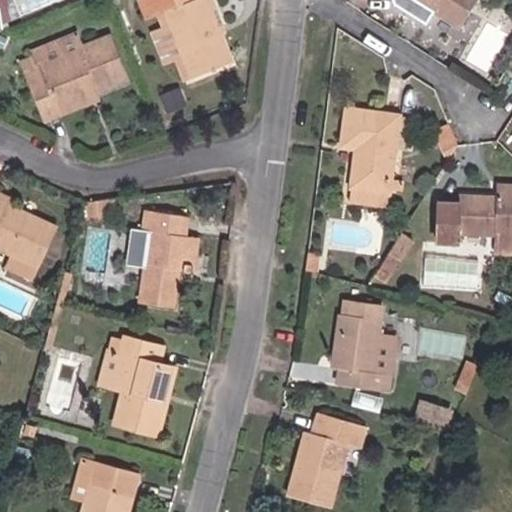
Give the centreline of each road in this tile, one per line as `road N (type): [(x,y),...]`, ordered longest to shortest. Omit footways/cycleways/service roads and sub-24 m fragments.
road 1 (residential): [(272,144),(248,341),(201,511)]
road 2 (residential): [(0,141),(58,169),(99,176),(272,144)]
road 3 (residential): [(293,0),(272,144)]
